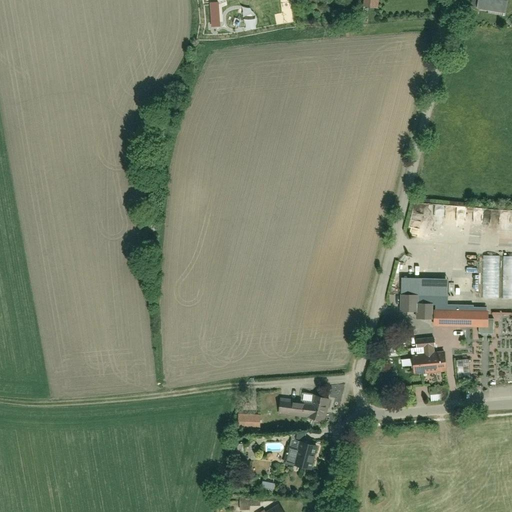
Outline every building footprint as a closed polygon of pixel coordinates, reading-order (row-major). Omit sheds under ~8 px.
[(477,0),(476,10),(504,15),(506,0),(477,0)] [(484,258),(483,299),(500,300),(500,258),(484,258)] [(502,300),(511,300),(511,258),(503,258),(502,300)] [(446,281),(401,279),(399,315),(415,315),(415,322),(432,322),(432,328),(467,329),(466,334),(472,335),(472,345),(483,345),(484,335),(496,335),(497,307),(446,306),(446,281)] [(412,359),(413,376),(446,374),(445,358),(432,358),(431,350),(435,350),(435,339),(414,340),(415,351),(422,351),(423,359),(412,359)] [(454,364),(456,383),(469,382),(467,363),(454,364)] [(281,399),(278,414),(308,419),(307,423),(325,425),(329,405),(322,404),(323,398),(307,396),(306,403),(281,399)] [(236,431),(259,431),(261,418),(237,417),(236,431)] [(289,466),(310,471),(316,447),(295,442),(289,466)]
